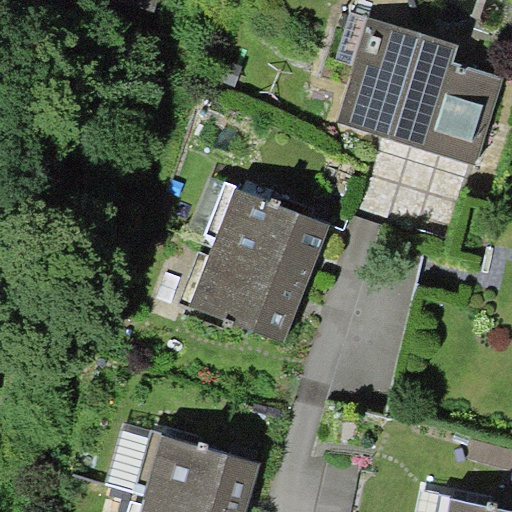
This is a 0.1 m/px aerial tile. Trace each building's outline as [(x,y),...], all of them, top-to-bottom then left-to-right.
[(107,0),(142,11),(145,0),(107,0)] [(331,125),(469,169),(496,82),(447,66),(452,50),(345,16),(341,27),(333,24),(315,80),(343,89),(331,125)] [(207,251),(300,287),(323,229),(273,210),(274,205),(266,202),(265,206),(230,193),(207,251)] [(278,345),(300,287),(207,251),(184,309),(219,323),(218,327),(226,330),(227,326),(278,345)] [(140,499),(183,511),(239,511),(253,467),(201,452),(203,447),(194,445),(193,450),(157,439),(140,499)] [(183,511),(140,499),(135,511),(183,511)] [(445,502),(442,511),(493,511),(490,511),(491,507),(483,505),(482,510),(445,502)]
